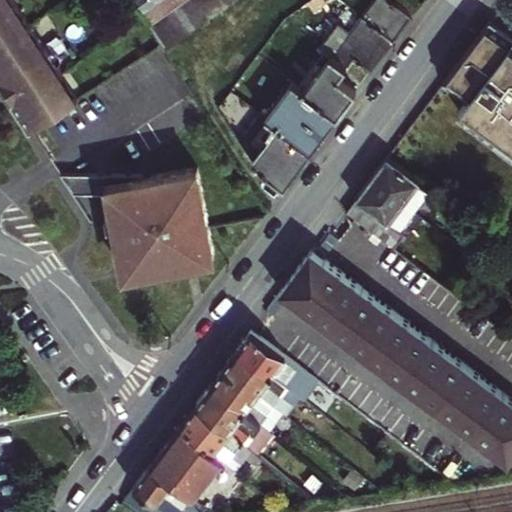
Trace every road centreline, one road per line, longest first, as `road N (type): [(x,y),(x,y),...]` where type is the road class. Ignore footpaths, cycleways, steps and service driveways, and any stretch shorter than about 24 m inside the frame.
road 1 (tertiary): [(459,0),(199,346)]
road 2 (residential): [(199,346),(165,364),(124,353),(65,284),(0,250)]
road 3 (residential): [(0,250),(23,266),(140,421)]
